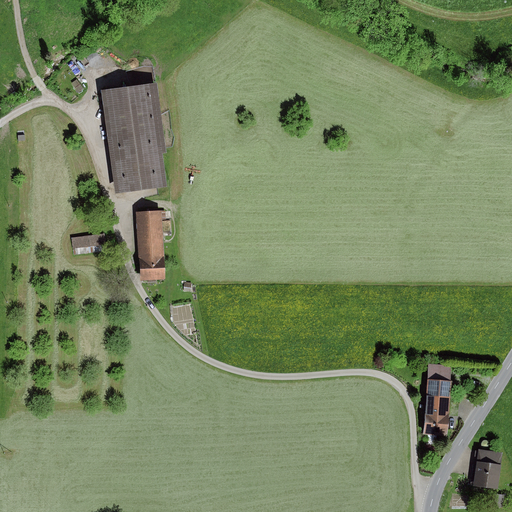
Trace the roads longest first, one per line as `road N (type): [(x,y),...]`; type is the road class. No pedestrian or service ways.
road 1 (track): [(429,511),(421,508),(411,401),(398,383),(365,373),(280,378),(193,353),(150,305),(128,265),(82,119),(53,100)]
road 2 (tertiary): [(429,511),(443,470),(511,363)]
